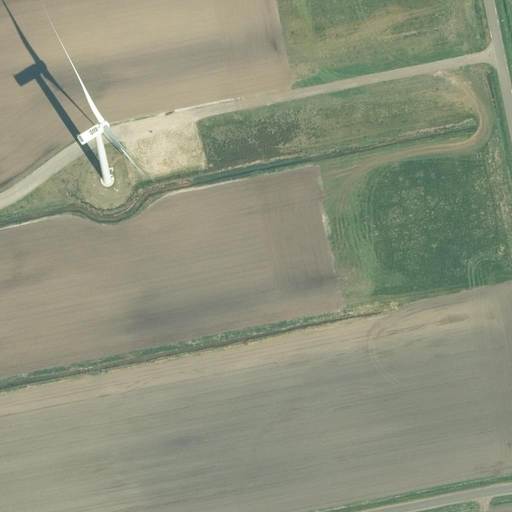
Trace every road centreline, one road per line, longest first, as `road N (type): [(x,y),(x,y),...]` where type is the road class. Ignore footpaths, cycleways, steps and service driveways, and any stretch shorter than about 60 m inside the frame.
road 1 (unclassified): [(511,123),(487,0)]
road 2 (unclassified): [(392,511),(511,488)]
